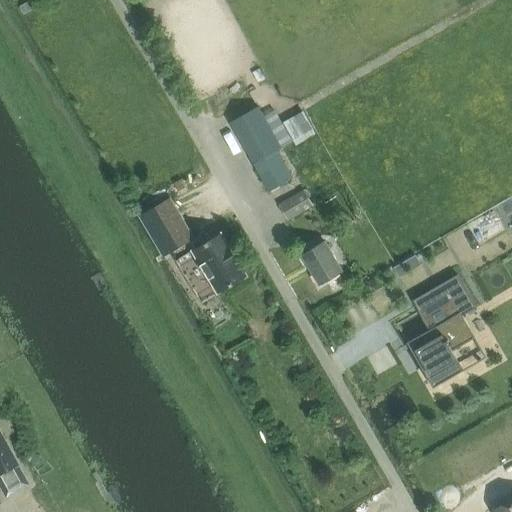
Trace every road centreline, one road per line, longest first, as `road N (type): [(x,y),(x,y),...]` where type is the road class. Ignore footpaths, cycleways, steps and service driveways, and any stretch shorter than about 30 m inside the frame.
road 1 (residential): [(413,511),(115,0)]
road 2 (track): [(490,0),(296,110),(266,99)]
